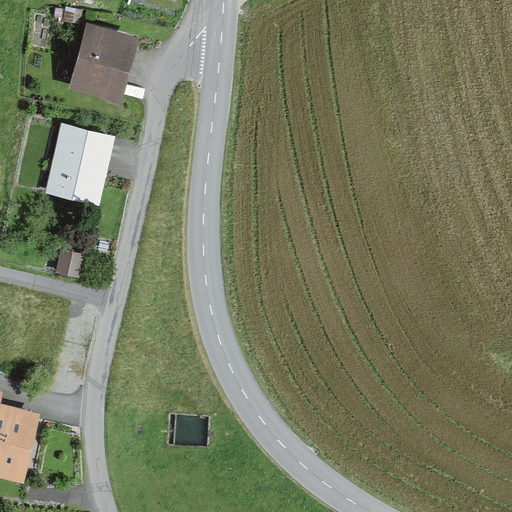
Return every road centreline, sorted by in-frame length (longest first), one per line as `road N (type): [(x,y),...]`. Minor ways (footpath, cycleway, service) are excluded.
road 1 (secondary): [(223,0),(203,219),(219,339),(244,394),(280,442),(369,511)]
road 2 (residential): [(223,0),(160,98),(98,378),(96,460),(109,511)]
